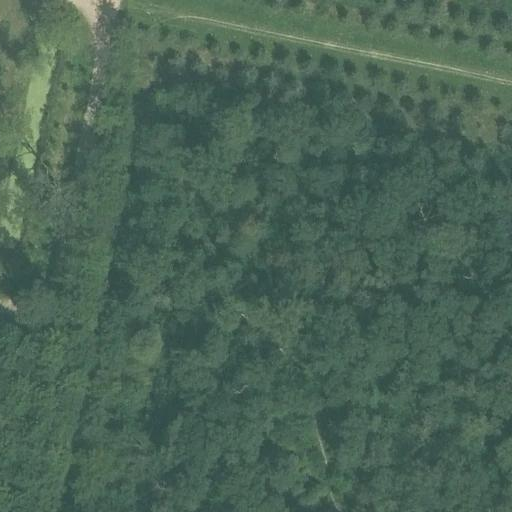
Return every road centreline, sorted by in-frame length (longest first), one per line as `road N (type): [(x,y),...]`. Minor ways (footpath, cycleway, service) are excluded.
road 1 (track): [(45,322),(113,0)]
road 2 (track): [(7,511),(45,322)]
